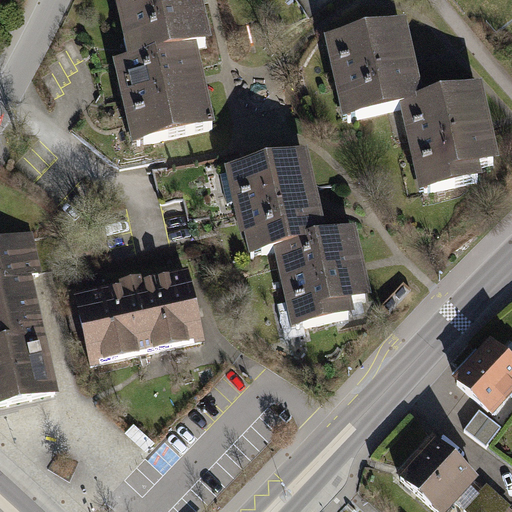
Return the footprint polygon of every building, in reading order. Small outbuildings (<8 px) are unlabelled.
[(218,47),(207,0),(116,0),(131,62),(117,65),(136,150),(222,131),(203,50),(218,47)] [(296,0),(309,17),(332,0),(296,0)] [(412,25),(327,43),(345,126),(407,113),(425,198),(506,180),(486,87),(428,100),(412,25)] [(331,238),(311,153),(228,173),(249,262),(278,255),(296,332),(377,314),(358,232),(331,238)] [(44,277),(36,235),(0,241),(0,411),(60,400),(38,278),(44,277)] [(205,346),(189,274),(73,300),(89,372),(205,346)] [(511,397),(511,364),(491,346),(455,387),(492,420),(511,397)] [(155,447),(134,429),(127,438),(147,455),(155,447)] [(511,509),(437,439),(400,478),(436,511),(458,511),(461,509),(464,511),(510,511),(511,510),(511,509)]
